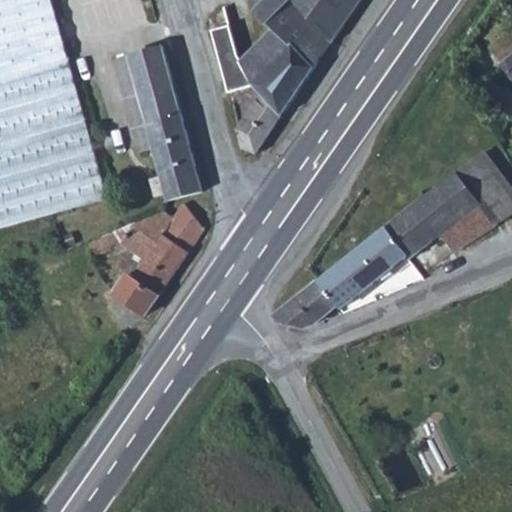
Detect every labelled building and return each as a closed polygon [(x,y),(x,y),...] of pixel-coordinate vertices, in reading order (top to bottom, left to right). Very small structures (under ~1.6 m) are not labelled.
[(22,0),(0,0),(0,214),(80,190),(33,34),(22,0)] [(62,24),(54,0),(22,0),(33,34),(62,24)] [(236,0),(209,0),(223,49),(248,41),(236,0)] [(340,30),(299,0),(279,0),(276,5),(291,26),(262,50),(256,54),(272,79),(289,105),(340,30)] [(299,0),(340,30),(360,0),(299,0)] [(109,181),(62,24),(33,34),(80,190),(109,181)] [(166,30),(129,41),(136,62),(172,52),(166,30)] [(172,52),(136,62),(129,41),(127,34),(114,38),(142,131),(157,127),(174,186),(175,183),(206,175),(172,52)] [(271,89),(242,120),(249,146),(258,150),(289,105),(272,79),(266,82),(271,89)] [(511,171),(490,142),(318,278),(336,306),(340,308),(448,231),(460,246),(511,206),(511,171)] [(169,202),(92,234),(89,236),(93,243),(129,228),(145,240),(132,258),(127,255),(111,278),(145,301),(160,280),(208,208),(193,196),(180,210),(169,202)] [(318,278),(282,306),(300,331),(336,306),(318,278)] [(333,348),(314,356),(309,370),(320,392),(348,376),(333,348)]
